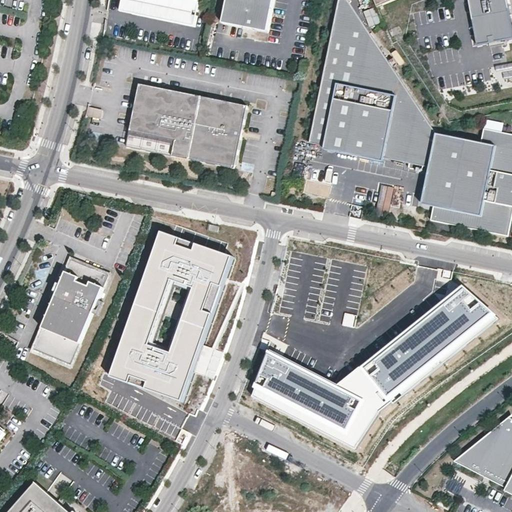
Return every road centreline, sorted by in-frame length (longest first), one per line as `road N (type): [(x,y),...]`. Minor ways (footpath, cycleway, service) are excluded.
road 1 (residential): [(44,170),(278,218)]
road 2 (residential): [(278,218),(511,266)]
road 3 (residential): [(218,412),(278,218)]
road 4 (residential): [(218,412),(388,498)]
road 5 (residential): [(44,170),(80,0)]
road 6 (residential): [(511,384),(422,457),(388,498)]
